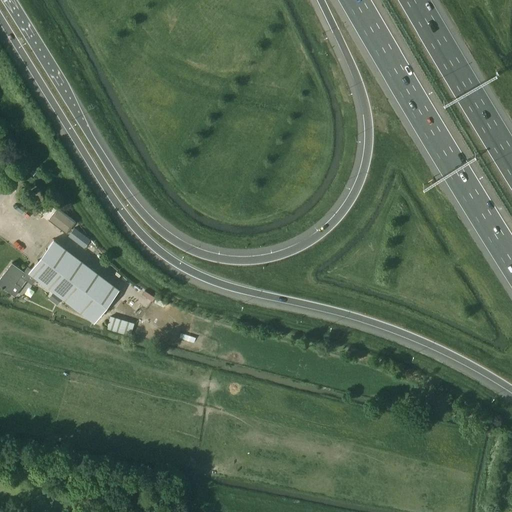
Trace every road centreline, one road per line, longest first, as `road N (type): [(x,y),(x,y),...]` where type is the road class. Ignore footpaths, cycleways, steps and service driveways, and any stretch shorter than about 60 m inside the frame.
road 1 (motorway): [(319,0),(367,114),(366,161),(350,202),(322,233),(300,248),(245,261),(187,249),(130,200),(7,0)]
road 2 (motorway): [(0,18),(112,200),(171,262),(226,287),(398,332),(511,391)]
road 3 (motorway): [(354,0),(511,265)]
road 4 (motorway): [(511,174),(407,0)]
